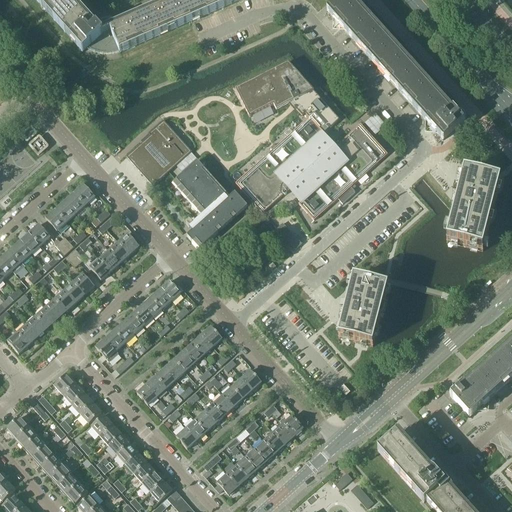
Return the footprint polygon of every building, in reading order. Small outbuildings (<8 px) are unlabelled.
[(34,0),(83,53),(89,48),(91,50),(93,51),(96,52),(98,53),(101,53),(103,54),(106,54),(109,54),(111,53),(114,53),(117,52),(119,51),(120,54),(190,24),(244,0),(176,0),(121,24),(117,21),(114,20),(110,19),(102,21),(98,22),(94,25),(89,19),(71,0),(34,0)] [(359,2),(359,0),(340,0),(327,12),(443,142),(464,123),(465,121),(466,118),(466,116),(465,115),(464,113),(459,108),(454,113),(357,5),(358,4),(359,2)] [(288,63),(235,90),(250,118),(274,106),(276,111),(289,105),(298,100),(301,104),(296,109),(296,110),(302,117),(305,114),(306,116),(309,118),(236,184),(253,204),(264,216),(285,196),(285,195),(284,195),(284,194),(284,193),(285,193),(285,192),(286,192),(287,192),(288,192),(288,193),(289,193),(290,192),(292,191),(301,203),(299,205),(315,222),(333,204),(338,200),(343,205),(355,194),(356,193),(351,188),(388,155),(374,140),(361,125),(340,144),(340,143),(340,144),(339,144),(340,144),(340,145),(340,146),(341,146),(340,146),(340,147),(340,148),(339,148),(338,148),(337,148),(337,147),(336,147),(334,149),(323,137),(340,121),(316,94),(312,90),(311,89),(288,63)] [(151,137),(127,158),(153,188),(176,167),(191,154),(192,153),(164,122),(149,135),(151,137)] [(36,135),(36,134),(32,129),(31,129),(31,128),(31,129),(22,136),(22,137),(27,142),(27,143),(28,142),(36,135)] [(48,147),(40,138),(39,138),(30,146),(30,147),(38,156),(39,156),(48,148),(48,147)] [(191,154),(176,167),(182,173),(196,159),(191,154)] [(176,182),(179,185),(205,215),(225,197),(202,172),(204,170),(197,163),(176,182)] [(448,237),(446,243),(451,244),(458,246),(471,249),(478,251),(483,252),(484,249),(485,242),(490,223),(492,214),(498,193),(500,185),(501,183),(501,182),(464,173),(464,175),(460,189),(459,194),(458,196),(456,206),(455,207),(454,213),(454,215),(452,220),(450,229),(448,237)] [(83,186),(74,195),(85,207),(95,199),(83,186)] [(74,195),(64,203),(76,215),(85,207),(74,195)] [(192,244),(195,241),(202,249),(218,235),(216,233),(220,229),(221,230),(245,208),(235,196),(232,199),(231,198),(187,238),(192,244)] [(64,203),(54,212),(66,224),(76,215),(64,203)] [(106,211),(96,220),(100,224),(110,215),(106,211)] [(66,224),(54,212),(45,219),(56,232),(66,224)] [(112,218),(102,227),(106,231),(116,222),(112,218)] [(100,224),(96,220),(92,224),(96,228),(100,224)] [(38,226),(29,234),(40,247),(50,238),(38,226)] [(106,231),(102,227),(98,231),(102,235),(106,231)] [(83,233),(78,237),(82,242),(87,237),(86,237),(83,233)] [(29,234),(19,243),(31,256),(40,247),(29,234)] [(285,239),(295,251),(302,246),(291,234),(285,239)] [(127,235),(118,244),(129,257),(139,248),(127,235)] [(82,242),(78,237),(74,241),(77,245),(78,245),(82,242)] [(65,239),(60,243),(69,253),(74,249),(65,239)] [(89,239),(83,244),(87,249),(93,244),(89,239)] [(19,243),(10,251),(21,264),(31,256),(19,243)] [(69,253),(60,243),(56,247),(65,257),(69,253)] [(118,244),(108,252),(120,265),(129,257),(118,244)] [(10,251),(0,260),(12,272),(21,264),(10,251)] [(76,251),(71,255),(80,265),(85,261),(76,251)] [(108,252),(99,261),(110,274),(120,265),(108,252)] [(80,265),(71,255),(67,259),(75,269),(80,265)] [(57,256),(52,260),(56,265),(61,260),(57,256)] [(0,260),(0,277),(3,281),(12,272),(0,260)] [(56,265),(52,260),(48,264),(52,269),(56,265)] [(110,274),(99,261),(89,269),(101,282),(110,274)] [(63,263),(58,267),(62,272),(67,267),(63,263)] [(62,272),(58,267),(54,271),(58,275),(62,272)] [(38,273),(33,277),(37,282),(42,277),(38,273)] [(83,275),(73,284),(85,297),(94,288),(83,275)] [(37,282),(33,277),(29,281),(33,285),(37,282)] [(341,328),(338,339),(345,341),(349,342),(362,345),(367,346),(373,348),(374,343),(375,342),(376,337),(376,336),(377,332),(377,331),(379,326),(380,319),(381,315),(382,314),(384,306),(384,305),(385,301),(387,294),(388,289),(388,288),(353,279),(353,281),(352,285),(350,292),(349,297),(349,298),(348,302),(347,304),(345,314),(344,316),(343,321),(342,323),(341,328)] [(44,280),(39,284),(43,288),(48,284),(44,280)] [(169,283),(160,291),(171,303),(180,295),(169,283)] [(43,288),(39,284),(35,288),(39,292),(43,288)] [(73,284),(64,292),(75,305),(85,297),(73,284)] [(19,290),(14,294),(18,299),(23,294),(19,290)] [(160,291),(151,299),(162,311),(171,303),(160,291)] [(64,292),(54,301),(66,314),(75,305),(64,292)] [(18,299),(14,294),(10,298),(14,302),(18,299)] [(25,297),(20,301),(25,305),(29,301),(25,297)] [(151,299),(141,308),(152,320),(162,311),(151,299)] [(25,305),(20,301),(16,305),(20,309),(25,305)] [(54,301),(45,309),(56,322),(66,314),(54,301)] [(141,308),(132,316),(143,328),(152,320),(141,308)] [(45,309),(36,318),(47,330),(56,322),(45,309)] [(185,309),(180,313),(184,317),(189,313),(185,309)] [(7,313),(2,317),(6,322),(11,317),(7,313)] [(184,317),(180,313),(176,317),(180,321),(184,317)] [(132,316),(123,324),(134,336),(143,328),(132,316)] [(36,318),(26,326),(38,339),(47,330),(36,318)] [(123,324),(114,332),(125,344),(134,336),(123,324)] [(26,326),(17,334),(29,347),(38,339),(26,326)] [(167,326),(161,330),(166,335),(171,330),(167,326)] [(211,328),(202,336),(213,349),(222,341),(211,328)] [(114,332),(105,341),(116,353),(125,344),(114,332)] [(29,347),(17,334),(7,343),(19,356),(29,347)] [(202,336),(192,345),(203,357),(213,349),(202,336)] [(116,353),(105,341),(95,349),(109,364),(118,355),(116,353)] [(148,342),(143,347),(147,351),(153,347),(148,342)] [(511,343),(462,389),(460,387),(458,386),(456,386),(453,387),(451,389),(450,391),(450,393),(450,395),(451,397),(470,419),(511,380),(511,343)] [(192,345),(183,354),(194,366),(203,357),(192,345)] [(183,354),(173,362),(184,374),(194,366),(183,354)] [(226,355),(222,359),(226,363),(230,359),(226,355)] [(130,359),(125,363),(129,367),(134,363),(130,359)] [(226,363),(222,359),(217,363),(221,367),(226,363)] [(173,362),(164,370),(175,382),(184,374),(173,362)] [(232,362),(228,366),(232,370),(236,366),(232,362)] [(129,367),(125,363),(115,371),(119,376),(129,367)] [(164,370),(155,378),(166,390),(175,382),(164,370)] [(208,371),(203,376),(207,381),(213,376),(208,371)] [(250,372),(241,380),(252,393),(261,385),(250,372)] [(55,388),(63,397),(76,386),(67,376),(55,388)] [(207,381),(203,376),(199,380),(204,384),(207,381)] [(155,378),(146,386),(157,399),(166,390),(155,378)] [(214,378),(209,383),(213,388),(218,383),(214,378)] [(241,380),(231,389),(242,401),(252,393),(241,380)] [(63,397),(72,407),(85,395),(76,386),(63,397)] [(157,399),(146,386),(137,395),(148,407),(157,399)] [(344,386),(340,390),(346,397),(350,393),(344,386)] [(190,388),(185,393),(189,397),(194,393),(190,388)] [(231,389),(222,397),(233,410),(242,401),(231,389)] [(189,397),(185,393),(181,396),(185,401),(189,397)] [(72,407),(80,416),(93,405),(85,395),(72,407)] [(196,395),(191,399),(195,404),(200,399),(196,395)] [(177,396),(174,399),(180,405),(183,402),(177,396)] [(222,397),(213,405),(224,418),(233,410),(222,397)] [(39,402),(47,412),(52,408),(43,398),(39,402)] [(32,408),(40,418),(45,414),(36,404),(32,408)] [(93,405),(80,416),(89,426),(102,414),(93,405)] [(171,405),(166,409),(170,413),(175,409),(171,405)] [(213,405),(203,414),(214,426),(224,418),(213,405)] [(273,407),(269,411),(272,415),(277,411),(273,407)] [(52,408),(47,412),(52,417),(56,413),(52,408)] [(170,413),(166,409),(162,413),(166,417),(170,413)] [(177,411),(172,416),(176,420),(181,416),(177,411)] [(272,415),(269,411),(264,415),(268,419),(272,415)] [(45,414),(40,418),(45,423),(49,419),(45,414)] [(203,414),(194,422),(205,434),(214,426),(203,414)] [(91,428),(100,438),(113,427),(104,417),(91,428)] [(292,417),(282,426),(293,439),(303,430),(292,417)] [(7,430),(16,440),(29,428),(20,419),(7,430)] [(60,426),(64,430),(69,426),(65,422),(60,426)] [(194,422),(185,430),(196,442),(205,434),(194,422)] [(255,423),(250,428),(254,432),(259,428),(255,423)] [(69,426),(64,430),(68,435),(73,431),(69,426)] [(282,426),(273,434),(284,447),(293,439),(282,426)] [(100,438),(109,447),(121,436),(113,427),(100,438)] [(16,440),(24,449),(37,438),(29,428),(16,440)] [(53,432),(58,436),(62,432),(58,428),(53,432)] [(254,432),(250,428),(246,431),(250,436),(254,432)] [(196,442),(185,430),(176,438),(187,450),(196,442)] [(62,432),(58,436),(62,441),(66,437),(62,432)] [(378,451),(422,501),(424,503),(426,501),(435,511),(472,511),(447,483),(450,480),(444,473),(438,478),(398,433),(378,451)] [(24,449),(33,459),(45,447),(46,447),(49,444),(41,434),(37,438),(24,449)] [(273,434),(263,443),(275,455),(284,447),(273,434)] [(109,447),(117,457),(130,445),(121,436),(109,447)] [(236,440),(231,444),(235,449),(240,444),(236,440)] [(263,443),(254,451),(265,464),(275,455),(263,443)] [(80,448),(84,452),(89,448),(88,448),(85,444),(80,448)] [(117,457),(126,466),(138,455),(130,445),(117,457)] [(33,459),(41,468),(54,457),(46,447),(45,447),(33,459)] [(71,451),(74,455),(79,451),(75,447),(71,451)] [(89,448),(84,452),(88,457),(93,453),(89,448)] [(79,451),(74,455),(79,460),(83,456),(79,451)] [(254,451),(245,459),(256,472),(265,464),(254,451)] [(126,466),(134,475),(147,464),(138,455),(126,466)] [(218,456),(213,461),(217,465),(222,461),(218,456)] [(41,468),(50,477),(62,466),(54,457),(41,468)] [(245,459),(236,467),(247,480),(256,472),(245,459)] [(217,465),(213,461),(204,469),(208,473),(217,465)] [(97,467),(101,471),(105,467),(101,463),(97,467)] [(134,475),(142,485),(155,473),(147,464),(134,475)] [(50,477),(58,487),(71,475),(62,466),(50,477)] [(87,470),(91,474),(96,470),(92,466),(87,470)] [(105,467),(101,471),(105,476),(110,472),(105,467)] [(236,467),(226,476),(238,488),(247,480),(236,467)] [(96,470),(91,474),(96,479),(100,475),(96,470)] [(58,487),(67,496),(79,485),(83,481),(75,472),(71,475),(58,487)] [(142,485),(151,494),(164,483),(155,473),(142,485)] [(335,486),(340,492),(353,481),(347,474),(335,486)] [(238,488),(226,476),(218,484),(229,496),(238,488)] [(114,486),(118,490),(122,486),(118,481),(114,486)] [(6,482),(0,487),(0,500),(2,503),(15,491),(6,482)] [(164,483),(151,494),(159,503),(172,492),(164,483)] [(79,485),(67,496),(75,505),(88,494),(79,485)] [(122,486),(118,490),(122,495),(127,491),(122,486)] [(351,492),(367,511),(374,505),(358,486),(351,492)] [(107,492),(111,496),(116,492),(112,487),(107,492)] [(116,492),(111,496),(115,501),(120,496),(116,492)] [(176,493),(171,497),(175,503),(181,498),(176,493)] [(2,508),(4,511),(17,511),(23,507),(14,497),(2,508)] [(78,508),(81,511),(92,511),(99,507),(90,497),(78,508)] [(167,501),(172,506),(175,503),(171,497),(167,501)] [(172,506),(176,510),(185,502),(181,498),(175,503),(172,506)] [(130,504),(135,509),(139,504),(135,500),(130,504)] [(176,510),(177,511),(182,511),(189,507),(185,502),(176,510)] [(92,511),(110,511),(103,503),(99,507),(92,511)]
